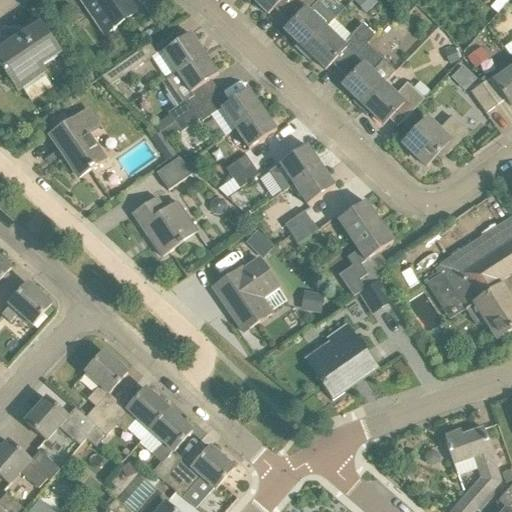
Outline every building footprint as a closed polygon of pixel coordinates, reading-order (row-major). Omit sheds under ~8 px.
[(105,36),(142,10),(135,0),(90,0),(102,16),(95,21),(105,36)] [(299,0),(245,0),(252,6),(255,3),(268,16),(274,9),(283,17),(299,0)] [(335,21),(314,0),(299,0),(283,17),(291,26),(285,32),(299,45),(296,48),(303,54),(327,29),(335,21)] [(357,0),(358,0),(369,12),(378,3),(374,0),(357,0)] [(63,55),(52,39),(41,22),(21,36),(25,42),(0,59),(0,65),(19,93),(48,74),(44,67),(63,55)] [(341,73),(366,46),(376,37),(364,25),(354,34),(343,45),(327,29),(303,54),(310,61),(313,58),(326,71),(332,65),(341,73)] [(191,35),(162,55),(176,75),(205,55),(191,35)] [(152,59),(157,55),(150,46),(118,68),(125,77),(152,59)] [(361,110),(385,84),(396,73),(368,46),(367,47),(366,46),(341,73),(349,81),(343,87),(356,100),(353,103),(361,110)] [(444,54),(450,66),(460,62),(459,60),(463,58),(460,50),(455,52),(454,50),(444,54)] [(489,60),(482,50),(468,59),(475,70),(489,60)] [(188,97),(211,81),(219,76),(205,55),(176,75),(167,81),(167,82),(162,85),(170,95),(167,97),(175,110),(169,115),(175,124),(196,109),(188,97)] [(511,68),(501,76),(498,73),(494,75),(495,77),(471,94),(487,115),(507,100),(511,107),(511,106),(511,68)] [(82,75),(89,85),(94,81),(88,72),(82,75)] [(396,126),(410,111),(421,99),(408,85),(397,96),(385,84),(361,110),(367,117),(370,114),(384,126),(390,120),(396,126)] [(235,131),(263,112),(249,91),(228,106),(227,104),(225,105),(226,107),(211,117),(225,137),(234,131),(235,131)] [(205,122),(204,122),(196,109),(175,124),(162,133),(167,140),(180,131),(182,134),(200,121),(202,124),(205,122)] [(81,179),(108,161),(91,136),(102,129),(89,111),(50,138),(60,152),(62,151),(81,179)] [(249,151),(260,143),(277,132),(263,112),(235,131),(249,151)] [(469,134),(454,120),(453,119),(441,131),(429,120),(404,146),(427,168),(443,151),(448,156),(469,134)] [(164,158),(173,152),(164,138),(155,145),(164,158)] [(294,187),(322,168),(308,147),(280,166),(294,187)] [(233,180),(252,167),(246,158),(227,171),(233,180)] [(180,159),(157,175),(169,192),(196,174),(180,159)] [(233,180),(240,190),(259,177),(252,167),(233,180)] [(308,207),(319,199),(335,188),(322,168),(294,187),(308,207)] [(166,256),(199,234),(178,203),(165,212),(157,199),(133,215),(149,238),(152,236),(166,256)] [(217,199),(212,203),(210,210),(214,216),(221,217),(227,213),(228,206),(224,201),(217,199)] [(351,244),(380,224),(366,203),(337,223),(351,244)] [(291,236),(311,223),(305,214),(285,227),(291,236)] [(511,300),(502,284),(511,277),(511,218),(439,266),(440,268),(435,271),(439,278),(427,286),(444,310),(459,300),(477,329),(486,323),(498,341),(511,331),(511,300)] [(311,223),(291,236),(298,246),(318,233),(311,223)] [(359,294),(364,291),(358,283),(367,276),(361,266),(394,244),(380,224),(351,244),(357,253),(348,259),(353,267),(339,277),(342,281),(354,299),(358,296),(359,294)] [(252,251),(263,239),(257,233),(246,245),(252,251)] [(0,283),(12,270),(0,259),(0,283)] [(214,290),(245,334),(273,315),(271,313),(287,302),(278,289),(279,288),(260,259),(244,270),(243,270),(214,290)] [(384,278),(399,303),(413,295),(398,269),(384,278)] [(394,303),(379,282),(364,291),(359,294),(358,296),(373,317),(394,303)] [(11,324),(19,314),(34,327),(52,307),(29,285),(1,316),(11,324)] [(310,294),(307,312),(322,315),(325,296),(310,294)] [(344,393),(355,385),(377,369),(346,326),(326,340),(329,344),(306,360),(323,385),(322,386),(324,390),(325,390),(334,402),(345,394),(344,393)] [(108,397),(119,385),(128,375),(105,353),(86,374),(101,387),(88,402),(96,409),(86,419),(97,429),(117,405),(108,397)] [(149,434),(169,412),(146,391),(126,413),(117,405),(97,429),(108,437),(117,427),(125,433),(135,422),(149,434)] [(68,419),(62,413),(47,400),(26,424),(49,444),(61,430),(81,448),(87,441),(97,429),(86,419),(76,410),(68,419)] [(175,453),(180,448),(193,433),(169,412),(149,434),(163,446),(153,457),(162,465),(154,474),(164,483),(184,461),(175,453)] [(103,443),(108,437),(97,429),(87,441),(97,450),(98,448),(120,467),(125,462),(103,443)] [(503,484),(491,448),(484,430),(463,437),(462,433),(446,438),(450,448),(448,449),(454,466),(474,459),(482,479),(453,511),(476,511),(477,511),(478,511),(485,511),(499,497),(495,493),(503,484)] [(32,464),(24,456),(9,443),(0,452),(0,477),(12,488),(23,476),(39,490),(48,481),(51,483),(60,472),(41,455),(32,464)] [(214,493),(216,491),(235,470),(211,449),(193,469),(184,461),(164,483),(183,499),(200,480),(214,493)] [(123,468),(122,469),(127,480),(128,479),(139,473),(140,473),(135,463),(123,468)] [(506,485),(511,482),(511,471),(503,475),(505,483),(506,485)] [(511,511),(511,488),(499,504),(508,511),(507,511),(511,511)] [(174,511),(167,506),(170,503),(158,492),(139,511),(174,511)] [(0,507),(5,511),(25,511),(26,511),(7,496),(0,504),(0,507)] [(127,511),(116,501),(112,498),(104,508),(109,511),(127,511)] [(52,511),(41,501),(30,511),(52,511)]
